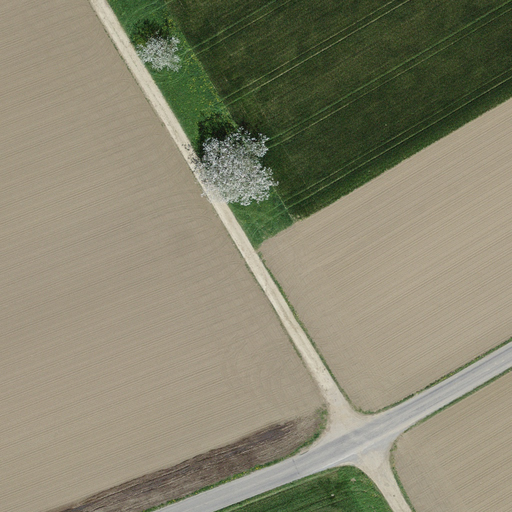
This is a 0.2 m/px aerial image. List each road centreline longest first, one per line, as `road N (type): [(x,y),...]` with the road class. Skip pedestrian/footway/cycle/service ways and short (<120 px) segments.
road 1 (track): [(357,444),(95,0)]
road 2 (unclassified): [(181,511),(357,444),(511,354)]
